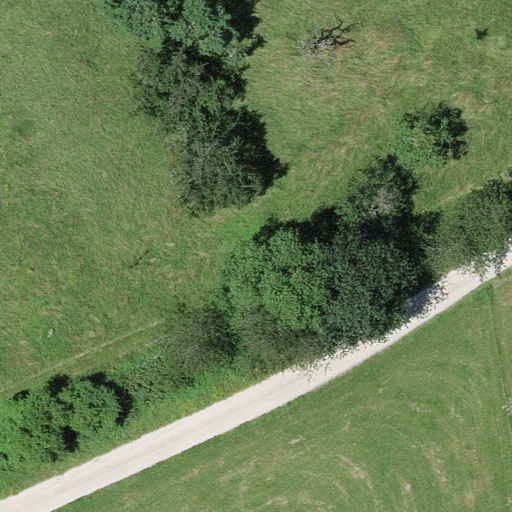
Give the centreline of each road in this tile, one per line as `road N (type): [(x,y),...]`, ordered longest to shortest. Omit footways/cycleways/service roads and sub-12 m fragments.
road 1 (track): [(6,511),(298,380),(511,247)]
road 2 (track): [(511,188),(0,408)]
